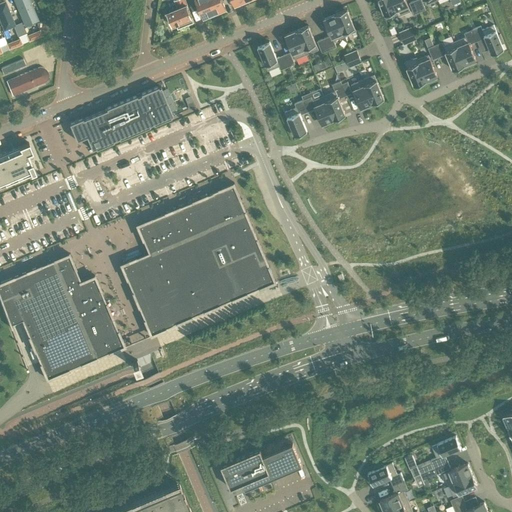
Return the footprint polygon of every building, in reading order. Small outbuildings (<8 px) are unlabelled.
[(6,0),(0,2),(0,18),(5,30),(15,26),(14,25),(16,24),(6,0)] [(29,0),(14,0),(25,25),(38,20),(29,0)] [(172,26),(176,24),(188,19),(189,24),(194,22),(192,17),(185,0),(174,0),(175,0),(178,8),(167,13),(168,16),(168,18),(169,20),(171,22),(172,26)] [(188,0),(191,7),(198,4),(204,18),(214,13),(214,14),(215,14),(209,0),(188,0)] [(209,0),(215,14),(215,13),(226,9),(221,0),(209,0)] [(398,14),(392,0),(378,0),(386,18),(398,14)] [(392,0),(398,14),(398,16),(411,11),(406,0),(392,0)] [(420,11),(414,0),(409,2),(414,14),(420,11)] [(421,0),(414,0),(420,11),(426,9),(421,0)] [(347,9),(336,14),(345,36),(356,31),(347,9)] [(345,36),(336,14),(335,14),(324,18),(331,35),(323,38),(328,50),(336,46),(334,40),(345,36)] [(45,19),(37,23),(40,29),(42,34),(42,35),(50,32),(45,19)] [(16,24),(14,25),(19,37),(19,38),(20,38),(22,43),(28,41),(29,40),(27,34),(22,22),(16,24)] [(481,25),(472,29),(477,41),(485,37),(490,48),(492,54),(504,49),(502,43),(504,42),(501,33),(498,34),(494,24),(482,29),(481,25)] [(308,25),(297,30),(307,54),(319,49),(308,25)] [(411,27),(400,32),(402,37),(414,32),(411,27)] [(39,29),(27,34),(29,40),(42,35),(39,29)] [(466,36),(455,41),(465,65),(476,60),(470,44),(477,41),(472,29),(464,32),(466,36)] [(307,54),(297,30),(296,30),(285,35),(295,59),(307,54)] [(414,32),(402,37),(405,43),(416,39),(414,32)] [(19,37),(5,43),(8,49),(22,44),(20,38),(19,38),(19,37)] [(328,50),(323,38),(317,40),(322,52),(328,50)] [(270,41),(258,46),(268,70),(279,66),(281,69),(289,66),(284,54),(277,57),(270,41)] [(440,43),(434,45),(439,57),(444,54),(446,53),(453,70),(465,65),(455,41),(444,45),(442,41),(440,43)] [(439,57),(434,45),(428,47),(433,59),(439,57)] [(357,50),(345,55),(347,60),(359,55),(357,50)] [(290,52),(284,54),(289,66),(295,63),(290,52)] [(417,59),(426,81),(438,76),(429,54),(417,59)] [(361,61),(359,55),(347,60),(350,66),(361,61)] [(417,56),(404,62),(415,86),(426,81),(417,59),(417,56)] [(23,59),(1,68),(4,74),(26,64),(23,59)] [(37,67),(6,80),(12,95),(39,84),(44,82),(46,81),(47,79),(48,77),(49,74),(48,72),(47,69),(45,68),(42,67),(40,67),(37,67)] [(374,74),(363,79),(373,103),(384,98),(374,74)] [(373,103),(363,79),(351,84),(361,108),(372,103),(373,103)] [(336,90),(324,95),(334,119),(346,114),(339,98),(346,95),(342,83),(340,80),(333,83),(336,90)] [(348,81),(342,83),(346,95),(353,92),(348,81)] [(82,117),(69,123),(76,140),(83,137),(88,147),(90,146),(92,149),(95,147),(96,148),(113,141),(113,140),(119,137),(119,139),(150,126),(149,124),(153,123),(154,124),(171,117),(170,115),(172,115),(160,86),(158,86),(158,85),(140,93),(141,94),(137,96),(136,94),(106,107),(106,108),(83,118),(82,117)] [(184,98),(189,109),(195,106),(191,95),(184,98)] [(334,119),(324,95),(314,99),(312,96),(303,99),(308,111),(316,108),(323,124),(334,119)] [(300,114),(308,111),(303,99),(295,103),(297,106),(285,111),(289,121),(287,122),(290,131),(293,130),(295,136),(307,130),(300,114)] [(28,142),(0,154),(0,182),(22,173),(23,176),(36,171),(28,153),(32,151),(28,142)] [(276,281),(235,182),(136,224),(148,252),(120,264),(150,335),(276,281)] [(69,253),(0,281),(0,298),(5,311),(6,311),(21,306),(47,378),(124,345),(94,274),(81,280),(69,253)] [(511,411),(503,415),(508,426),(511,424),(511,409),(510,410),(511,411)] [(437,457),(431,459),(434,467),(448,461),(445,454),(461,447),(456,435),(432,445),(437,457)] [(245,489),(302,465),(293,443),(288,445),(263,456),(260,449),(222,465),(231,488),(243,483),(245,489)] [(434,467),(431,459),(417,465),(421,473),(434,467)] [(448,461),(434,467),(437,473),(451,467),(448,461)] [(375,469),(368,472),(373,484),(389,477),(393,485),(404,480),(401,472),(397,473),(392,462),(383,466),(382,464),(374,467),(375,469)] [(468,462),(444,473),(448,484),(472,473),(468,462)] [(417,465),(410,468),(411,469),(414,476),(421,473),(417,465)] [(472,473),(448,484),(453,496),(478,485),(472,473)] [(396,493),(380,500),(385,511),(409,501),(404,490),(408,489),(404,480),(393,485),(396,493)] [(172,511),(188,506),(189,505),(188,505),(185,496),(184,496),(183,492),(180,486),(180,485),(179,485),(116,511),(172,511)] [(462,494),(450,499),(453,505),(464,500),(462,494)] [(464,500),(453,505),(455,511),(460,511),(488,511),(489,511),(484,501),(468,508),(464,500)] [(385,511),(384,511),(385,511),(417,511),(417,510),(413,511),(409,501),(385,511)]
